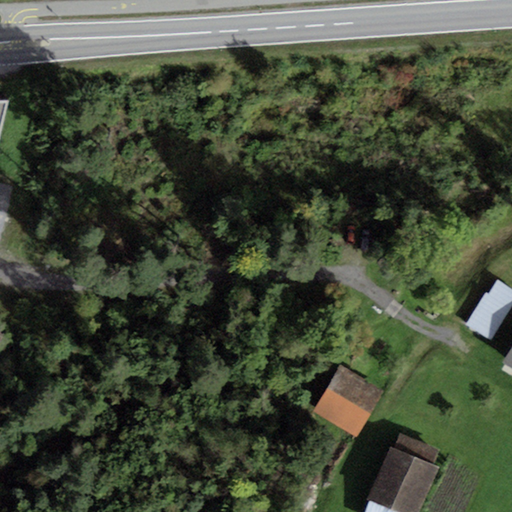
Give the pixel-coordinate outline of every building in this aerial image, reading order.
[(0,137),(9,100),(0,100),(0,137)] [(486,292),(465,325),(491,341),(511,307),(511,289),(498,281),(489,294),(486,292)] [(511,347),(503,363),(511,368),(511,347)] [(384,391),(340,365),(313,412),(357,437),(384,391)] [(395,449),(390,447),(369,499),(372,500),(367,511),(420,511),(439,468),(432,465),(438,451),(401,436),(395,449)]
